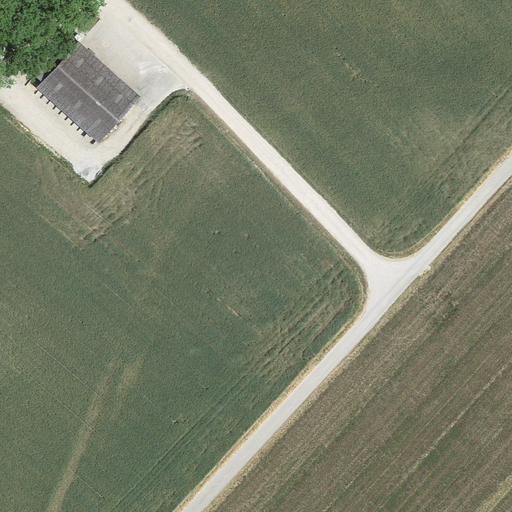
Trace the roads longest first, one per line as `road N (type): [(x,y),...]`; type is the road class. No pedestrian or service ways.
road 1 (track): [(389,285),(146,33),(101,0)]
road 2 (track): [(187,511),(389,285)]
road 3 (track): [(389,285),(511,165)]
